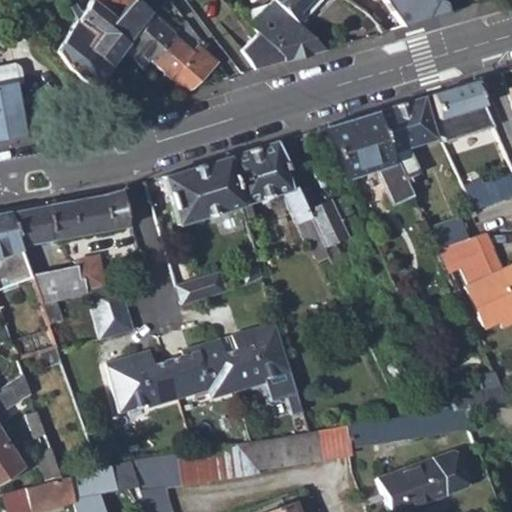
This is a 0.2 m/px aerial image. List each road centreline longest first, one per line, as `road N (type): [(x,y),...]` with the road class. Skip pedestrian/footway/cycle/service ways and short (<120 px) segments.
road 1 (residential): [(0,176),(260,111)]
road 2 (residential): [(260,111),(477,48)]
road 3 (residential): [(177,0),(260,111)]
